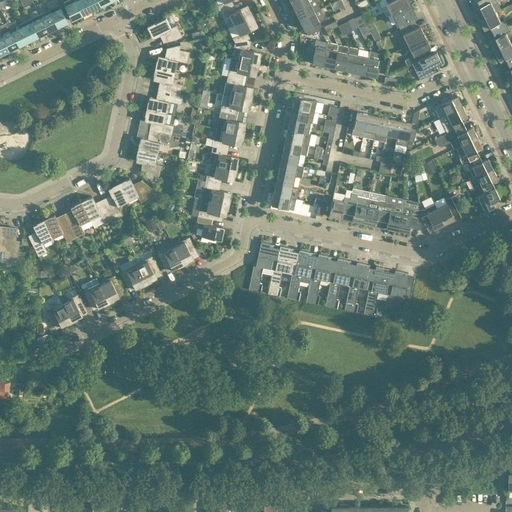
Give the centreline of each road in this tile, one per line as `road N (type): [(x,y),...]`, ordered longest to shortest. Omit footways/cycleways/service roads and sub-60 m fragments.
road 1 (residential): [(247,218),(426,253),(511,212)]
road 2 (residential): [(0,203),(29,201),(108,158),(133,58),(115,20)]
road 3 (secondary): [(0,465),(262,462)]
road 4 (secondary): [(511,383),(262,462)]
road 5 (residential): [(45,356),(238,255),(247,218)]
road 6 (secondary): [(262,462),(409,453),(511,423)]
road 7 (residential): [(280,74),(403,99),(473,69)]
road 8 (residential): [(247,218),(280,74)]
road 9 (residential): [(0,76),(115,20)]
road 10 (residential): [(315,511),(316,495),(327,487),(417,488)]
